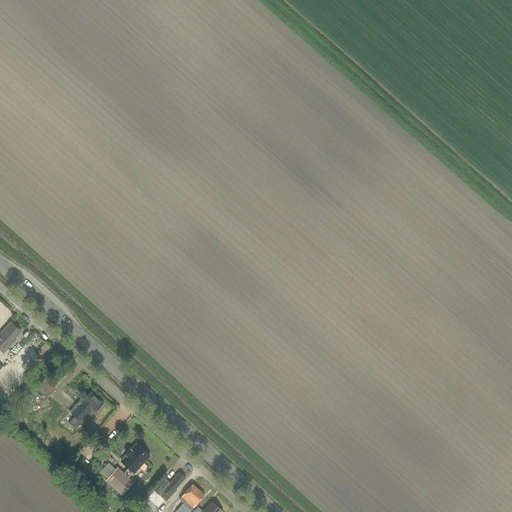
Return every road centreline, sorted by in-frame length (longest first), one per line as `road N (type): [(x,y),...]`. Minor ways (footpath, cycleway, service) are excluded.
road 1 (secondary): [(273,511),(0,263)]
road 2 (unclassified): [(246,511),(0,288)]
